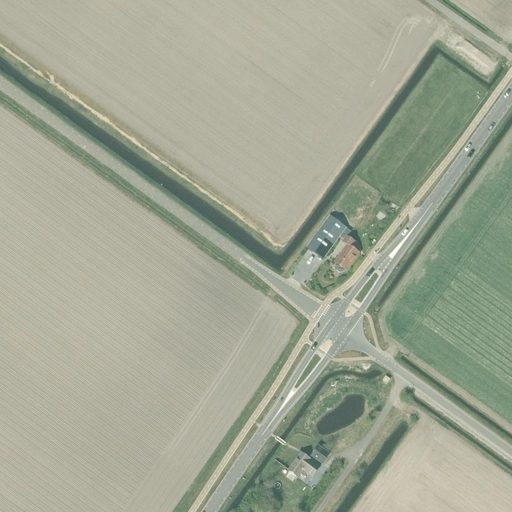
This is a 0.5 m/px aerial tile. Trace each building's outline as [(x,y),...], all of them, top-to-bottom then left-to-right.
[(380,211),(376,217),(383,222),(386,217),(380,211)] [(330,216),(306,249),(323,261),(346,228),(330,216)] [(336,266),(335,268),(336,271),(340,273),(342,274),(345,273),(346,271),(347,272),(359,254),(351,248),(355,243),(346,237),(343,242),(349,246),(336,264),(337,264),(336,266)] [(387,376),(383,382),(388,385),(392,379),(387,376)] [(319,447),(312,456),(323,465),(330,456),(319,447)] [(298,460),(290,472),(298,478),(304,470),(309,473),(308,474),(313,478),(315,475),(320,468),(301,453),(300,453),(296,459),(298,460)]
